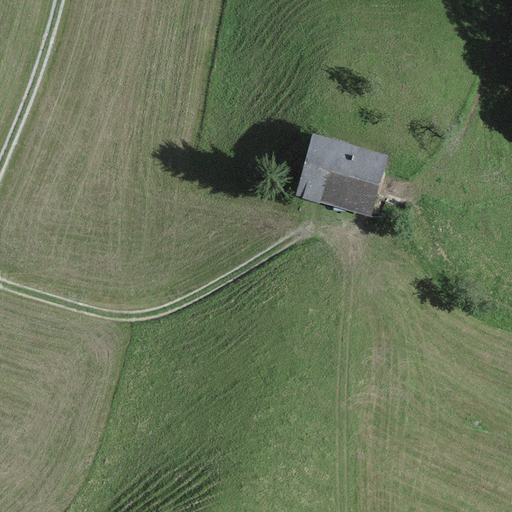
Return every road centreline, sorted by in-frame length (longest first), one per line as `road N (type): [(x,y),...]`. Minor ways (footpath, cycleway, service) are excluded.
road 1 (track): [(303,233),(150,314),(77,309),(0,282)]
road 2 (track): [(0,170),(58,0)]
